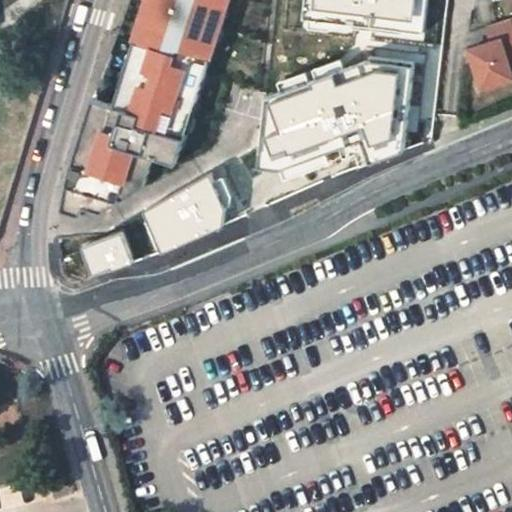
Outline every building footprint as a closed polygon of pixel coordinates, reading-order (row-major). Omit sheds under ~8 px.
[(158,0),(153,20),(145,17),(134,53),(141,55),(131,86),(124,83),(118,102),(107,98),(102,116),(91,113),(72,174),(65,208),(84,214),(87,204),(105,210),(111,191),(127,196),(148,183),(158,152),(180,159),(190,129),(183,127),(187,112),(192,96),(200,99),(219,38),(212,36),(222,6),(229,8),(231,0),(158,0)] [(360,18),(416,25),(417,15),(362,8),(360,18)] [(511,58),(511,14),(489,22),(494,38),(472,45),(484,83),(511,74),(511,61),(511,58)] [(337,15),(330,67),(410,77),(416,25),(360,18),(337,15)] [(107,98),(96,95),(91,113),(102,116),(107,98)] [(105,210),(127,196),(111,191),(105,210)] [(163,250),(165,242),(155,203),(106,233),(71,237),(71,247),(74,284),(163,250)] [(84,214),(105,210),(87,204),(84,214)] [(62,247),(71,247),(71,237),(62,237),(62,247)]
